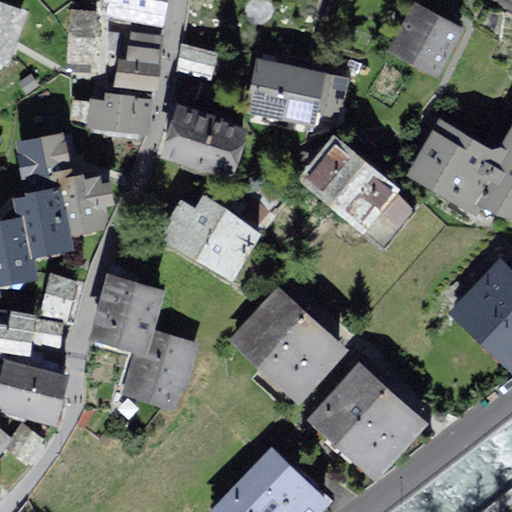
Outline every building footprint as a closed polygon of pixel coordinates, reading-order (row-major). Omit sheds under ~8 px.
[(164,0),(110,0),(108,11),(161,21),(164,0)] [(413,1),(388,45),(435,71),(459,27),(413,1)] [(24,13),(0,4),(0,63),(5,65),(24,13)] [(99,8),(72,7),(68,69),(95,71),(99,8)] [(159,33),(130,29),(127,56),(156,60),(159,33)] [(181,42),(176,75),(216,80),(220,47),(181,42)] [(159,61),(116,55),(113,81),(156,87),(159,61)] [(325,72),(256,57),(246,105),(315,120),(325,72)] [(108,95),(103,128),(146,135),(151,102),(108,95)] [(496,127),(444,95),(409,153),(461,184),(496,127)] [(175,101),(161,150),(231,171),(246,121),(175,101)] [(511,106),(510,105),(461,185),(511,216),(511,106)] [(71,130),(15,138),(22,179),(78,170),(71,130)] [(337,130),(301,174),(384,241),(420,197),(337,130)] [(0,286),(33,283),(30,258),(68,251),(69,233),(107,225),(101,174),(60,182),(11,193),(14,214),(0,216),(0,286)] [(157,238),(226,282),(259,230),(200,193),(191,207),(181,201),(157,238)] [(511,270),(491,252),(438,310),(504,370),(511,361),(511,270)] [(140,351),(160,283),(111,269),(91,337),(140,351)] [(79,276),(47,271),(42,311),(71,320),(79,276)] [(279,284),(233,334),(296,392),(342,342),(279,284)] [(0,344),(57,355),(64,318),(0,306),(0,344)] [(197,345),(152,329),(129,393),(174,409),(197,345)] [(361,357),(307,414),(373,477),(428,419),(361,357)] [(1,363),(0,366),(0,406),(58,419),(67,377),(1,363)] [(0,448),(10,436),(0,428),(0,494),(3,490),(0,487),(0,448)] [(272,440),(203,508),(206,511),(314,511),(329,496),(272,440)]
